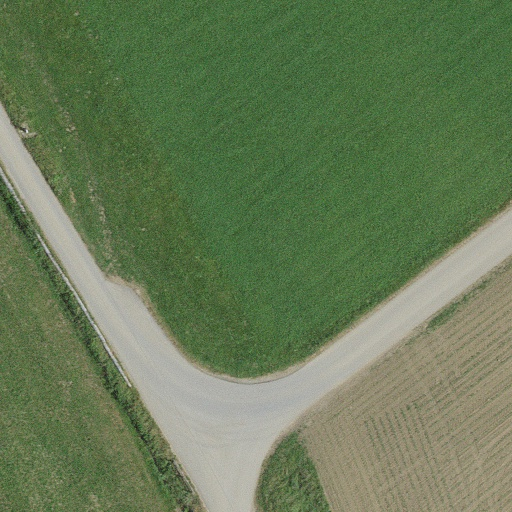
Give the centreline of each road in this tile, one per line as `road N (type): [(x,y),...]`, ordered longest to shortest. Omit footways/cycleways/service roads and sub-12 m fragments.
road 1 (unclassified): [(511,228),(202,461)]
road 2 (unclassified): [(202,461),(0,132)]
